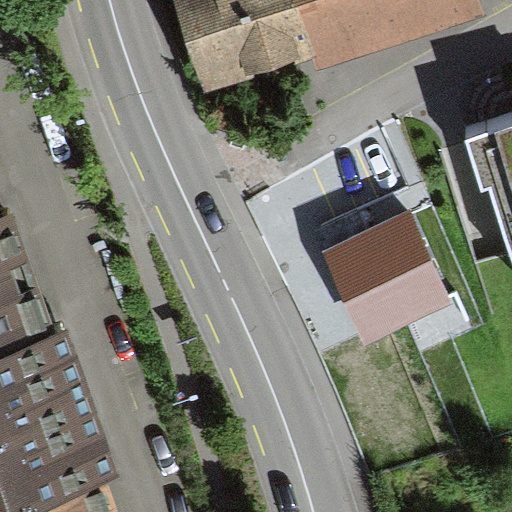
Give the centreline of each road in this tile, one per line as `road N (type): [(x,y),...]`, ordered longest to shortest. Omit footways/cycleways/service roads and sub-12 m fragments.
road 1 (residential): [(511,44),(186,197)]
road 2 (secondary): [(312,511),(290,440),(186,197)]
road 3 (secondary): [(186,197),(110,0)]
